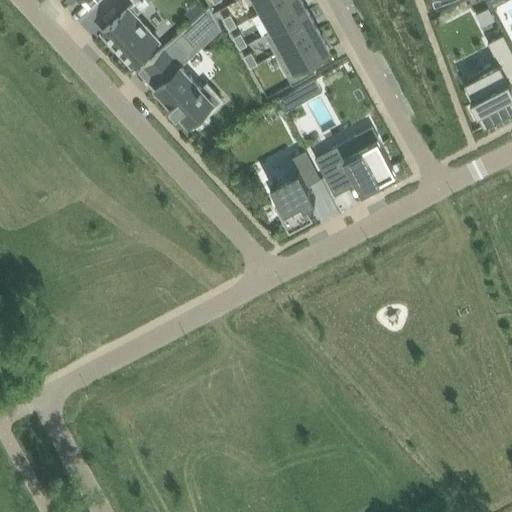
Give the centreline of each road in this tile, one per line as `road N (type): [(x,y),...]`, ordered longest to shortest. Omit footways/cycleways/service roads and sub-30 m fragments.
road 1 (residential): [(28,0),(274,275)]
road 2 (residential): [(274,275),(38,399)]
road 3 (residential): [(438,189),(334,0)]
road 4 (residential): [(438,189),(274,275)]
road 5 (residential): [(98,511),(38,399)]
